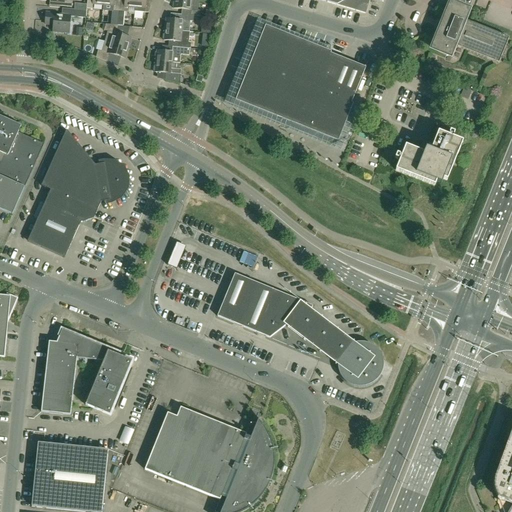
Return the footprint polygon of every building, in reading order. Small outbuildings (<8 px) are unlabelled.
[(92,0),(87,0),(87,9),(92,9),(93,4),(103,5),(103,0),(92,0),(93,0),(92,0)] [(103,0),(103,5),(109,6),(108,11),(112,11),(111,19),(118,20),(119,1),(114,1),(114,0),(103,0)] [(125,0),(125,2),(119,1),(118,20),(117,25),(124,26),(125,12),(128,13),(129,7),(135,8),(135,0),(125,0)] [(135,12),(149,13),(151,5),(152,3),(146,3),(146,0),(135,0),(135,8),(136,8),(135,12)] [(194,16),(199,17),(200,11),(198,11),(199,0),(174,0),(174,9),(182,10),(181,15),(194,16)] [(319,0),(366,14),(369,0),(319,0)] [(454,46),(499,63),(509,38),(464,20),(468,10),(450,3),(442,24),(440,23),(438,27),(441,28),(432,49),(434,50),(437,52),(439,54),(442,55),(445,57),(446,54),(450,56),(454,46)] [(72,17),(86,18),(86,11),(73,10),(72,17)] [(213,18),(214,11),(206,10),(205,18),(213,18)] [(46,13),(45,24),(53,25),(53,32),(69,33),(70,16),(55,15),(55,14),(46,13)] [(166,19),(165,30),(189,32),(190,21),(193,22),(194,16),(181,15),(181,20),(166,19)] [(116,34),(118,26),(106,24),(104,31),(108,32),(105,42),(128,48),(131,38),(116,34)] [(353,104),(352,103),(366,68),(330,54),(331,52),(329,52),(331,46),(325,44),(323,49),(265,26),(235,101),(338,142),(353,104)] [(179,42),(178,48),(190,49),(191,49),(191,43),(189,43),(190,32),(189,32),(165,30),(164,41),(179,42)] [(105,42),(103,47),(102,51),(98,50),(96,57),(107,62),(109,54),(125,58),(128,48),(105,42)] [(157,51),(156,62),(173,63),(180,63),(181,55),(190,56),(190,49),(178,48),(173,47),(172,52),(157,51)] [(172,69),(173,63),(156,62),(155,73),(166,74),(165,81),(180,84),(181,70),(172,69)] [(0,209),(12,215),(44,144),(18,133),(21,126),(0,116),(0,209)] [(28,241),(56,254),(65,258),(81,222),(83,222),(94,218),(101,202),(111,200),(114,200),(117,198),(120,196),(122,194),(124,191),(125,189),(126,185),(126,182),(126,179),(125,176),(124,173),(122,170),(120,168),(117,166),(114,164),(111,163),(108,163),(104,163),(104,164),(95,165),(66,131),(41,186),(50,190),(28,241)] [(447,181),(463,142),(438,132),(432,148),(424,146),(422,153),(405,146),(396,171),(435,186),(436,183),(441,185),(443,179),(447,181)] [(177,243),(167,265),(177,269),(186,247),(177,243)] [(257,333),(265,336),(270,338),(287,324),(338,363),(338,365),(338,366),(338,368),(338,370),(339,372),(340,373),(340,375),(341,377),(342,378),(343,380),(345,381),(346,382),(347,383),(349,384),(350,385),(352,386),(354,387),(358,387),(359,387),(364,387),(365,387),(369,386),(373,384),(376,382),(377,381),(380,377),(381,375),(382,372),(383,368),(383,364),(383,360),(381,356),(380,353),(377,350),(374,347),(371,345),(367,343),(365,343),(364,343),(362,342),(360,342),(358,343),(356,343),(354,343),(353,344),(310,311),(312,306),(248,280),(235,274),(217,317),(257,333)] [(0,356),(4,357),(7,332),(3,332),(4,321),(8,322),(18,298),(7,294),(6,297),(0,296),(0,356)] [(190,327),(193,317),(188,315),(184,325),(190,327)] [(77,359),(104,362),(85,406),(110,416),(112,409),(116,410),(123,393),(132,369),(129,368),(132,361),(122,357),(122,355),(62,331),(57,343),(49,342),(48,353),(52,353),(51,362),(47,362),(46,373),(49,373),(48,382),(45,382),(43,393),(47,393),(46,402),(42,402),(41,412),(71,416),(77,359)] [(271,482),(269,481),(270,478),(271,476),(271,473),(272,470),(272,467),(273,464),(273,462),(273,459),(273,456),(272,453),(272,450),(274,450),(274,449),(272,450),(271,447),(270,444),(269,441),(268,439),(267,436),(266,434),(265,431),(263,429),(262,427),(260,424),(258,422),(259,420),(258,419),(251,438),(246,436),(247,434),(181,408),(177,417),(168,414),(145,470),(220,500),(221,497),(226,499),(221,511),(239,511),(242,511),(244,510),(247,508),(249,507),(250,508),(251,508),(249,506),(252,504),(254,503),(256,501),(258,498),(260,496),(262,494),(263,492),(265,489),(266,487),(267,484),(269,482),(271,483),(271,482)] [(128,444),(133,431),(125,428),(120,441),(128,444)] [(511,511),(511,429),(495,476),(495,478),(494,479),(494,481),(494,483),(494,485),(494,487),(494,489),(495,490),(495,492),(498,500),(499,500),(499,499),(511,503),(511,505),(507,511),(511,511)] [(38,443),(34,482),(31,507),(81,511),(101,511),(108,450),(38,443)]
